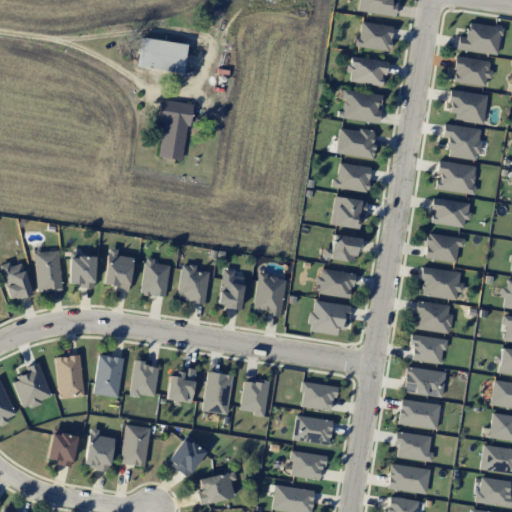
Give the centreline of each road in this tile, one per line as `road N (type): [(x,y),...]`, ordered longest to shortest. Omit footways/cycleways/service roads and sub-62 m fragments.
road 1 (residential): [(348,511),(430,0)]
road 2 (residential): [(374,367),(140,328),(64,324),(0,345)]
road 3 (residential): [(143,511),(49,499),(0,466)]
